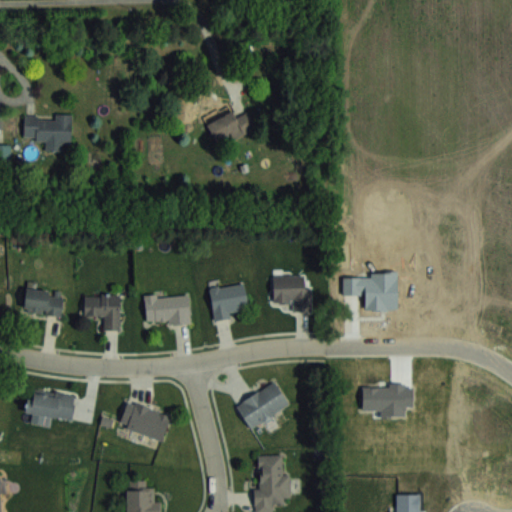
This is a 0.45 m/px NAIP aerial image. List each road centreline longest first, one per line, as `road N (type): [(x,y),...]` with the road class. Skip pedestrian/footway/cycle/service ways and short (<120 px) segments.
road 1 (residential): [(0,346),(58,363),(126,367),(321,344)]
road 2 (residential): [(511,366),(458,343),(321,344)]
road 3 (residential): [(193,364),(217,466),(217,511)]
